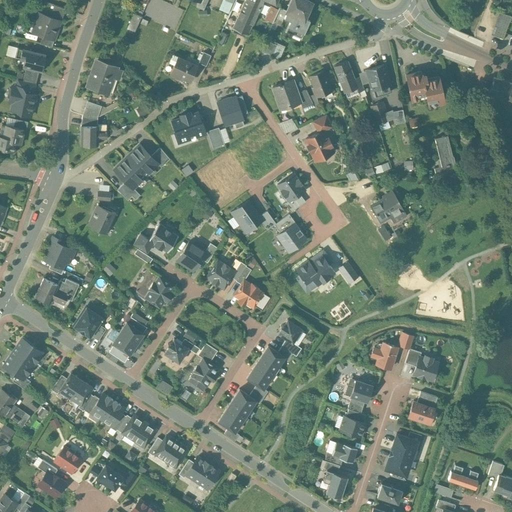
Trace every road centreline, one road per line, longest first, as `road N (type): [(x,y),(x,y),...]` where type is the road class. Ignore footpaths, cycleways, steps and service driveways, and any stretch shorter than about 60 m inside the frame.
road 1 (residential): [(133,379),(191,285),(258,331),(200,422)]
road 2 (residential): [(58,173),(72,173),(167,103),(244,77)]
road 3 (residential): [(100,0),(65,99),(58,173)]
road 4 (residential): [(200,422),(333,511)]
road 5 (residential): [(244,77),(370,38),(383,14)]
road 6 (residential): [(355,511),(394,379),(411,385)]
road 7 (residential): [(3,301),(133,379)]
road 8 (residential): [(58,173),(3,301)]
